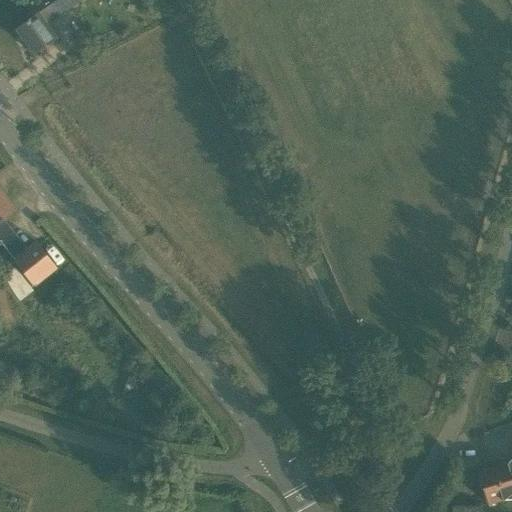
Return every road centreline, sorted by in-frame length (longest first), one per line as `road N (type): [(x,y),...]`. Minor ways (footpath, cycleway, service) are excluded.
road 1 (track): [(450,431),(395,440),(383,433),(167,0)]
road 2 (tertiary): [(284,469),(0,120)]
road 3 (unclassified): [(400,511),(450,431),(511,228)]
road 4 (unclassified): [(284,469),(146,455),(0,411)]
